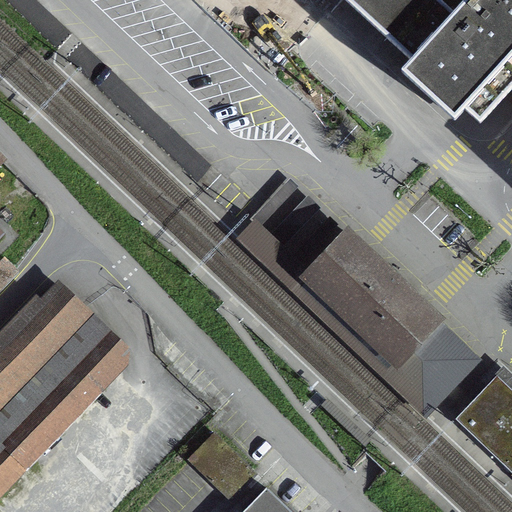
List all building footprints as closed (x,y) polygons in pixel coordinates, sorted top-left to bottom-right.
[(465,107),(479,120),(501,97),(505,92),(510,87),(511,84),(511,0),(347,0),(363,14),(414,60),(404,71),(455,118),(465,107)] [(260,226),(299,186),(291,178),(252,218),(260,226)] [(321,208),(308,195),(269,235),(282,248),(321,208)] [(339,224),(330,216),(291,256),(300,265),(339,224)] [(483,364),(439,320),(398,364),(350,318),(332,301),(306,277),(311,272),(258,221),(235,242),(425,424),(483,364)] [(350,318),(398,364),(439,320),(399,282),(404,275),(399,270),(395,266),(388,271),(348,233),(311,272),(306,277),(332,301),(350,318)] [(0,290),(19,271),(5,258),(0,262),(0,290)] [(0,414),(95,317),(59,282),(41,301),(37,298),(0,335),(0,414)] [(0,499),(137,358),(95,317),(0,414),(0,499)] [(231,504),(258,476),(214,433),(187,461),(231,504)] [(245,511),(287,511),(266,492),(245,511)]
